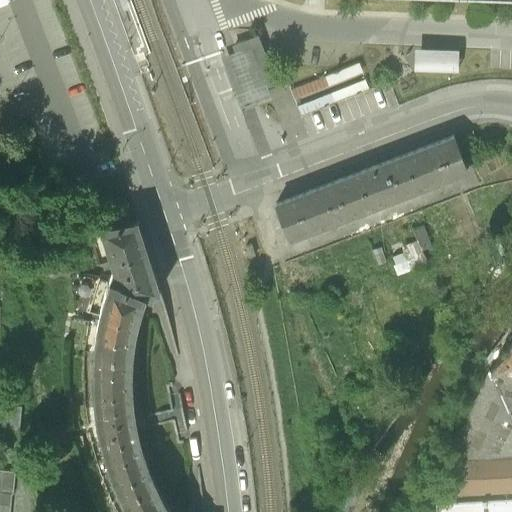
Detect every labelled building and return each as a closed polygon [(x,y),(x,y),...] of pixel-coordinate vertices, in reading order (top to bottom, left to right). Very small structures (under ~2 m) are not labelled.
[(274,82),(257,37),(234,45),(248,83),(245,85),(250,99),(267,93),(264,86),(274,82)] [(415,46),(415,69),(460,69),(460,47),(415,46)] [(290,85),(301,113),(371,87),(360,58),(290,85)] [(461,136),(424,150),(436,183),(474,169),(461,136)] [(424,150),(386,163),(398,197),(436,183),(424,150)] [(386,163),(348,177),(361,211),(398,197),(386,163)] [(348,177),(310,191),(323,225),(361,211),(348,177)] [(310,191),(273,205),(285,239),(323,225),(310,191)] [(113,274),(112,279),(147,300),(152,295),(159,292),(143,228),(104,240),(113,274)] [(147,300),(112,279),(105,292),(100,307),(96,321),(94,336),(134,344),(136,333),(139,322),(142,311),(147,300)] [(134,344),(94,336),(92,353),(90,370),(91,387),(92,404),(132,398),(131,385),(131,372),(132,358),(134,344)] [(511,338),(491,368),(511,374),(511,338)] [(511,374),(491,368),(490,369),(479,390),(469,410),(458,432),(449,452),(435,498),(490,496),(511,494),(511,374)] [(105,463),(143,450),(139,439),(136,427),(133,413),(132,398),(92,404),(95,419),(98,435),(101,449),(105,463)] [(125,511),(138,511),(163,499),(156,487),(151,474),(146,462),(143,450),(105,463),(109,475),(115,489),(122,505),(125,511)] [(490,511),(511,511),(511,494),(490,496),(490,511)] [(490,511),(490,496),(435,498),(435,511),(490,511)] [(170,511),(170,510),(163,499),(138,511),(170,511)]
